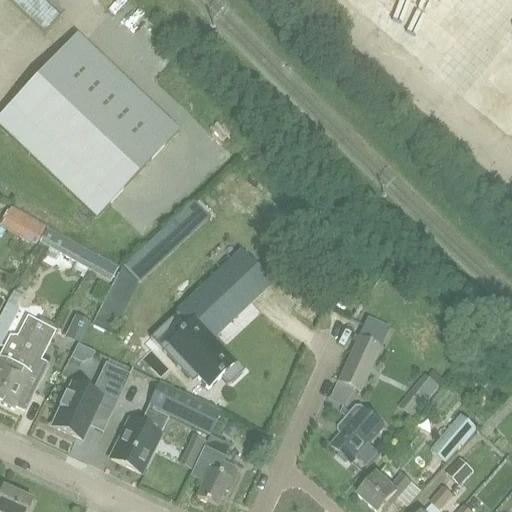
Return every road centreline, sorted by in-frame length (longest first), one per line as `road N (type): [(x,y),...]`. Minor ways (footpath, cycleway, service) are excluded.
road 1 (residential): [(285,457),(337,358),(339,314)]
road 2 (residential): [(137,511),(0,444)]
